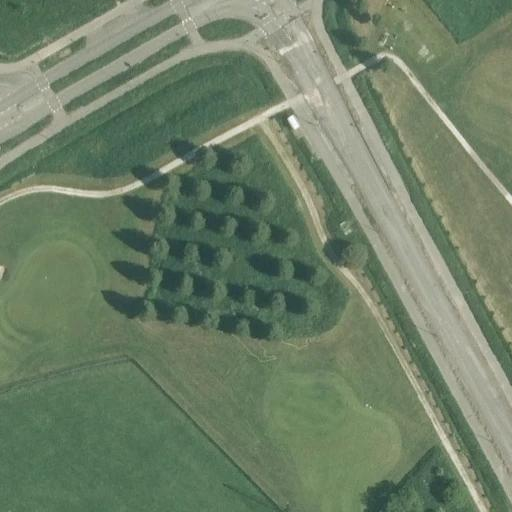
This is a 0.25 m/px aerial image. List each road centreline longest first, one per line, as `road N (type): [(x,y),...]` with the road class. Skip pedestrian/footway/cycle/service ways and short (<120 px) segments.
road 1 (unclassified): [(511,449),(320,95)]
road 2 (tertiary): [(4,135),(211,12),(254,13)]
road 3 (tertiary): [(186,0),(0,107)]
